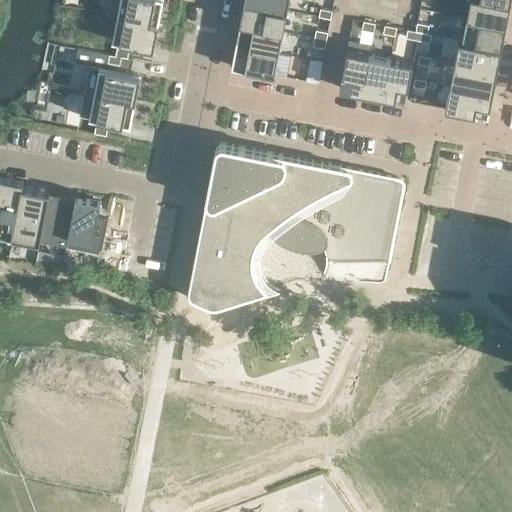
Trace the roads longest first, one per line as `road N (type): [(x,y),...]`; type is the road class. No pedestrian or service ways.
road 1 (residential): [(499,135),(428,132),(194,90)]
road 2 (residential): [(194,90),(171,182),(151,189),(0,160)]
